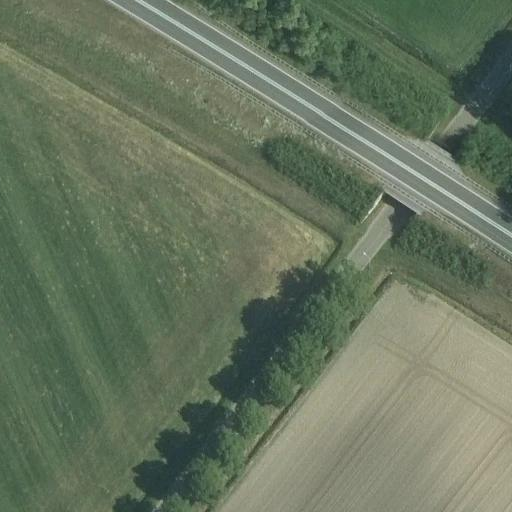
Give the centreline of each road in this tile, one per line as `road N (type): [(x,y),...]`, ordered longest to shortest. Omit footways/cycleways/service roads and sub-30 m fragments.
road 1 (tertiary): [(164,511),(511,61)]
road 2 (trunk): [(511,239),(131,0)]
